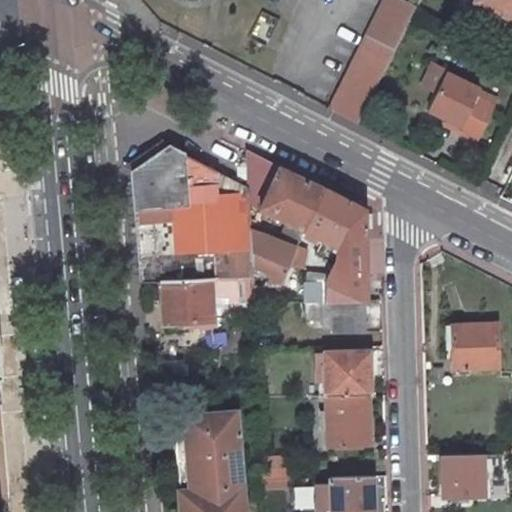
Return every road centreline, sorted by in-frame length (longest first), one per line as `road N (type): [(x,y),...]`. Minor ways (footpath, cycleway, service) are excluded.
road 1 (primary): [(23,0),(72,511)]
road 2 (primary): [(108,511),(65,19)]
road 3 (tertiary): [(65,19),(414,196)]
road 4 (residential): [(414,196),(404,229),(410,511)]
